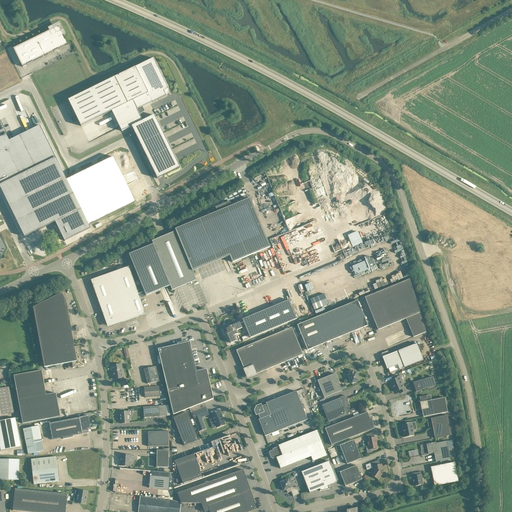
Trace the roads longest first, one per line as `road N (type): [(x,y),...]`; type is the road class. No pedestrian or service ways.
road 1 (primary): [(511,210),(291,82),(115,0)]
road 2 (unclassified): [(477,511),(466,387),(389,170)]
road 3 (unclassified): [(160,207),(126,139),(72,166),(29,81),(0,95)]
road 4 (unclassified): [(160,207),(310,130),(337,136),(389,170)]
road 5 (unclassified): [(286,511),(375,495),(395,483),(375,379)]
road 6 (unclassified): [(359,96),(511,9)]
road 7 (unclassified): [(233,398),(351,351),(361,353),(375,379)]
road 8 (unclassified): [(98,511),(105,421),(97,348)]
road 9 (unclassified): [(200,316),(319,263)]
road 10 (unclassified): [(277,511),(233,398)]
